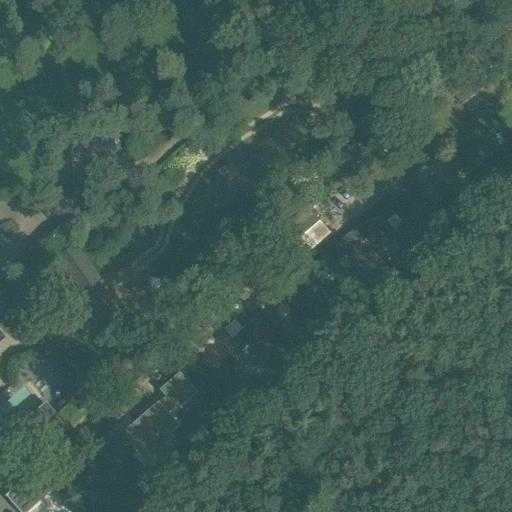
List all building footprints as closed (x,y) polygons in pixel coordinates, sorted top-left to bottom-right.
[(447,78),(444,80),(465,105),(468,108),(494,84),(477,65),(473,61),(470,58),(454,72),(447,78)] [(311,212),(293,229),(311,249),(330,233),(311,212)] [(367,219),(336,245),(353,264),(383,238),(367,219)] [(263,312),(233,339),(249,358),(279,331),(263,312)] [(60,370),(66,400),(82,397),(76,367),(60,370)] [(194,392),(181,376),(163,392),(176,407),(194,392)] [(160,407),(132,430),(148,450),(158,462),(171,451),(161,438),(176,426),(160,407)] [(49,511),(62,511),(68,507),(53,490),(40,502),(49,511)]
